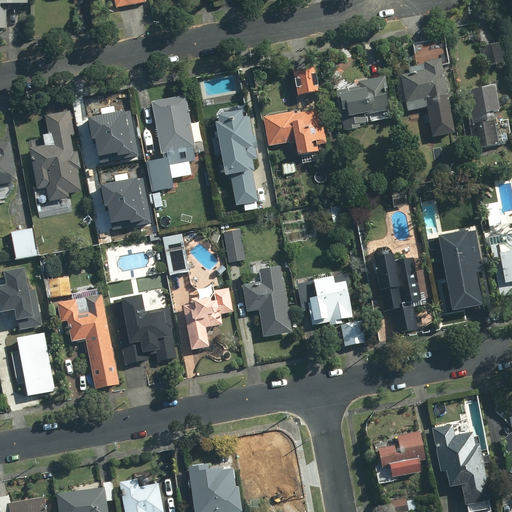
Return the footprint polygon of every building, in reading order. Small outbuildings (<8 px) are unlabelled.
[(24,0),(0,0),(0,32),(3,33),(3,7),(25,7),(24,0)] [(144,0),(114,0),(116,9),(145,4),(144,0)] [(491,58),(486,59),(489,68),(505,64),(499,42),(488,45),(491,58)] [(407,75),(399,76),(406,113),(426,109),(431,139),(450,136),(437,63),(406,68),(407,75)] [(317,94),(314,72),(293,75),(296,97),(317,94)] [(386,85),(382,85),(381,80),(356,84),(357,89),(335,93),(342,133),(360,130),(359,126),(392,120),(386,85)] [(493,89),(464,94),(474,150),(496,146),(490,115),(497,113),(493,89)] [(184,98),(150,104),(160,158),(145,161),(151,194),(176,190),(174,178),(190,176),(187,160),(194,158),(184,98)] [(96,137),(101,162),(138,155),(130,110),(89,118),(92,138),(96,137)] [(262,119),(267,149),(292,145),(294,158),(315,154),(314,146),(322,145),(317,112),(293,115),(293,114),(262,119)] [(43,118),(47,137),(42,138),(44,147),(27,150),(35,191),(44,189),(47,204),(67,200),(66,195),(80,193),(76,170),(79,170),(76,154),(72,154),(69,136),(74,136),(69,113),(43,118)] [(238,115),(215,119),(216,126),(212,127),(214,140),(210,141),(213,158),(217,157),(221,179),(228,177),(234,208),(255,204),(250,173),(253,173),(251,162),(255,161),(248,120),(239,121),(238,115)] [(0,186),(17,184),(10,148),(9,149),(8,143),(0,144),(0,186)] [(107,207),(111,230),(151,224),(144,179),(101,186),(104,208),(107,207)] [(511,182),(499,184),(503,211),(511,210),(511,182)] [(406,196),(391,199),(393,209),(408,206),(406,196)] [(496,203),(484,205),(488,228),(501,226),(496,203)] [(341,212),(330,212),(330,224),(341,224),(341,212)] [(33,229),(10,234),(15,261),(39,256),(33,229)] [(240,230),(222,233),(228,265),(245,262),(240,230)] [(473,233),(435,239),(449,313),(482,307),(476,275),(481,275),(473,233)] [(181,235),(161,238),(168,278),(188,274),(181,235)] [(511,235),(503,237),(505,245),(489,248),(500,302),(511,299),(511,235)] [(416,333),(412,308),(420,307),(411,254),(371,261),(381,314),(392,312),(396,336),(416,333)] [(0,287),(0,309),(0,310),(13,308),(18,331),(47,325),(40,287),(30,289),(26,268),(8,271),(11,285),(0,287)] [(279,268),(257,271),(259,284),(240,286),(245,314),(257,312),(261,339),(289,335),(279,268)] [(301,313),(307,312),(310,328),(351,319),(345,295),(350,294),(346,276),(296,287),(301,313)] [(70,278),(46,279),(47,299),(70,298),(70,278)] [(190,301),(191,307),(181,309),(190,352),(208,349),(204,330),(220,327),(218,317),(231,315),(226,290),(211,293),(213,304),(208,305),(207,298),(190,301)] [(100,297),(56,305),(59,323),(66,321),(70,343),(86,340),(96,391),(117,387),(104,311),(103,311),(100,297)] [(149,357),(155,356),(156,363),(176,360),(167,310),(142,314),(139,298),(112,303),(123,364),(150,360),(149,357)] [(363,324),(342,325),(343,348),(365,347),(363,324)] [(18,336),(28,396),(56,391),(45,331),(18,336)] [(20,380),(5,382),(8,406),(23,404),(20,380)] [(451,427),(431,430),(439,474),(444,473),(447,490),(459,488),(462,507),(488,503),(478,446),(473,447),(471,435),(453,438),(451,427)] [(419,433),(396,438),(398,447),(375,452),(379,469),(388,467),(390,480),(419,474),(417,464),(425,462),(419,433)] [(239,474),(244,505),(258,503),(258,506),(269,504),(268,501),(290,498),(283,455),(264,458),(267,476),(256,477),(255,472),(239,474)] [(218,470),(205,472),(204,467),(187,470),(193,511),(238,511),(235,492),(222,494),(218,470)] [(136,481),(117,485),(122,511),(161,511),(157,486),(138,490),(136,481)] [(105,511),(102,489),(54,496),(56,511),(105,511)] [(408,511),(406,498),(379,504),(380,511),(408,511)] [(44,511),(43,500),(6,505),(7,511),(44,511)]
